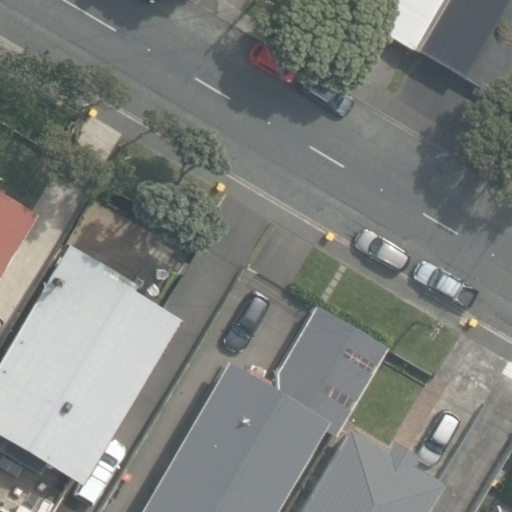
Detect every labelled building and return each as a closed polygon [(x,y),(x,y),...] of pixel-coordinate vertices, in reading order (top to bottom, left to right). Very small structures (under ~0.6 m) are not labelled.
[(392,0),(376,28),(463,79),(509,0),(392,0)] [(0,268),(33,213),(0,193),(0,268)] [(0,338),(0,432),(75,476),(172,312),(126,285),(130,277),(60,236),(0,338)] [(212,336),(247,357),(285,291),(251,271),(212,336)] [(134,511),(270,511),(326,418),(266,383),(264,377),(240,363),(234,364),(225,359),(134,511)] [(297,511),(421,511),(439,483),(407,464),(412,455),(387,440),(381,451),(345,430),(297,511)] [(86,511),(88,510),(52,489),(38,511),(86,511)]
